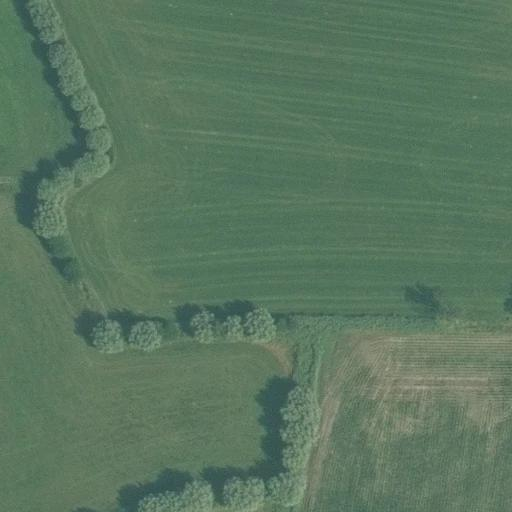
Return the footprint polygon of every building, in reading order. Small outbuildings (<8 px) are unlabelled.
[(24,203),(1,206),(5,242),(29,239),(28,232),(32,232),(30,214),(26,215),(24,203)] [(24,269),(9,271),(10,280),(25,278),(24,269)] [(9,271),(0,272),(0,280),(10,280),(9,271)] [(35,284),(0,288),(0,316),(38,312),(35,284)] [(38,312),(0,316),(0,342),(41,338),(38,312)] [(41,338),(0,342),(0,355),(2,369),(45,364),(41,338)] [(45,364),(2,369),(5,396),(48,390),(45,364)] [(48,390),(5,396),(8,422),(51,416),(48,390)] [(51,416),(8,422),(12,449),(55,444),(51,416)] [(47,452),(32,454),(33,463),(48,461),(47,452)] [(32,454),(17,456),(18,464),(33,463),(32,454)] [(61,491),(37,494),(39,511),(67,511),(66,498),(62,499),(61,491)] [(39,511),(37,494),(16,497),(17,511),(39,511)] [(17,511),(16,497),(0,498),(0,511),(17,511)]
